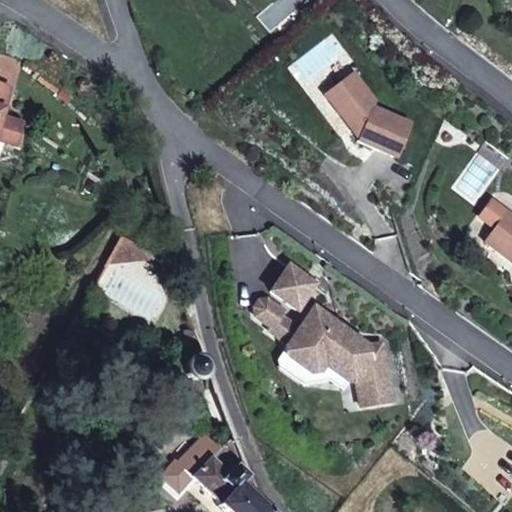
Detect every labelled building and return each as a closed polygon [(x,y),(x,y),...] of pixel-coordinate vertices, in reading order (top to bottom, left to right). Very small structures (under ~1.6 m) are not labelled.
[(353,76),(323,98),(350,132),(360,136),(356,143),(395,160),(411,126),(373,110),(375,105),(353,76)] [(0,143),(2,144),(14,148),(21,125),(0,119),(10,88),(0,85),(0,143)] [(511,216),(506,212),(483,242),(511,263),(511,216)] [(158,258),(120,237),(105,263),(158,258)] [(288,268),(270,293),(296,313),(314,287),(288,268)] [(355,383),(359,409),(392,404),(385,359),(370,362),(367,348),(329,321),(326,325),(310,314),(298,331),(279,318),(282,314),(266,302),(257,303),(252,310),(254,318),(269,330),(267,333),(286,347),(283,350),(285,359),(309,376),(317,375),(323,367),(347,385),(355,383)] [(329,321),(313,309),(310,314),(326,325),(329,321)] [(88,319),(77,313),(69,328),(79,334),(88,319)] [(383,345),(367,348),(370,362),(385,359),(383,345)] [(285,359),(283,350),(274,363),(276,371),(300,389),(328,383),(342,393),(347,385),(323,367),(317,375),(309,376),(285,359)] [(207,365),(204,362),(201,359),(197,359),(193,359),(190,361),(187,364),(186,368),(186,372),(188,376),(191,379),(195,380),(199,380),(202,379),(205,376),(207,373),(208,369),(207,365)] [(268,511),(258,502),(249,478),(236,465),(228,472),(211,457),(204,463),(218,475),(205,490),(221,504),(219,506),(225,511),(268,511)] [(218,475),(204,463),(192,477),(205,490),(218,475)]
